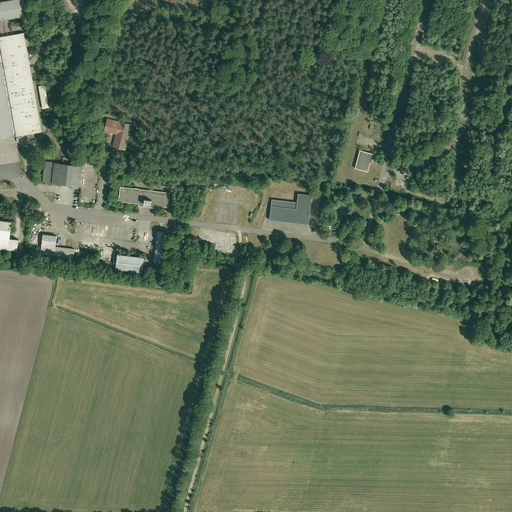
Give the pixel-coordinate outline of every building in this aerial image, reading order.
[(23,0),(6,0),(0,1),(0,14),(1,20),(26,16),(23,0)] [(433,2),(431,11),(431,12),(430,12),(430,13),(429,16),(429,17),(427,27),(429,19),(453,26),(456,17),(431,10),(434,2),(433,2)] [(0,137),(16,135),(16,136),(28,134),(27,132),(30,131),(30,134),(41,132),(33,86),(31,86),(31,84),(33,83),(24,33),(0,36),(0,137)] [(45,85),(38,86),(42,108),(49,107),(45,85)] [(406,107),(431,113),(433,104),(408,98),(411,90),(410,90),(408,100),(407,100),(406,104),(406,105),(404,115),(406,107)] [(116,131),(117,131),(117,132),(117,133),(113,146),(125,149),(131,125),(120,122),(119,122),(105,119),(105,121),(107,122),(104,131),(114,133),(114,130),(116,131)] [(374,154),(359,150),(355,168),(367,171),(370,162),(369,162),(370,160),(374,154)] [(83,166),(82,166),(59,163),(54,162),(45,161),(44,176),(43,176),(43,177),(44,178),(43,182),(52,183),(80,187),(80,186),(83,166)] [(427,168),(424,169),(427,168),(435,186),(443,182),(436,164),(439,163),(438,163),(427,168)] [(500,163),(499,167),(497,176),(496,179),(497,176),(511,179),(511,169),(499,167),(500,163)] [(122,202),(122,201),(124,201),(124,202),(143,204),(143,206),(151,207),(151,205),(168,207),(170,193),(139,189),(137,188),(136,188),(134,188),(120,187),(118,201),(122,202)] [(297,202),(279,200),(272,199),(269,220),(309,224),(312,195),(298,193),(297,202)] [(0,248),(8,250),(9,238),(11,222),(0,220),(0,248)] [(157,231),(154,262),(154,263),(160,264),(164,232),(157,231)] [(39,250),(39,253),(49,255),(49,257),(61,259),(67,260),(68,257),(73,258),(74,249),(65,248),(65,249),(63,249),(63,248),(55,247),(56,238),(57,238),(57,237),(56,237),(56,236),(43,234),(43,235),(42,235),(42,236),(43,236),(42,244),(40,244),(40,246),(41,246),(41,249),(41,251),(39,250)] [(22,239),(9,238),(8,250),(20,251),(22,239)] [(142,273),(143,262),(144,258),(117,254),(115,269),(142,273)]
